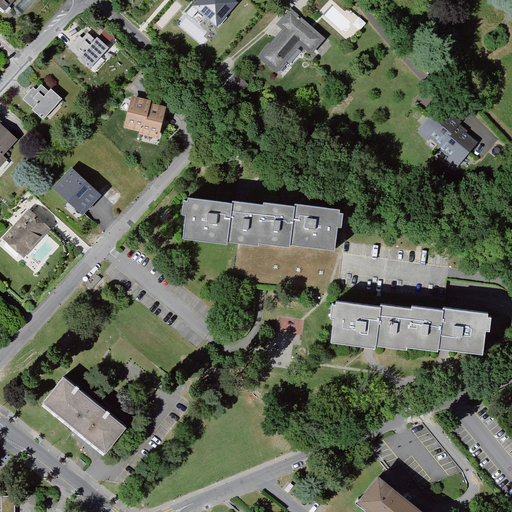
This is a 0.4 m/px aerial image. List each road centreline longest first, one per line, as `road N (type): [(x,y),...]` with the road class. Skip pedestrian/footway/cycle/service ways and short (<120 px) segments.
road 1 (residential): [(179,511),(511,372)]
road 2 (residential): [(0,362),(226,109)]
road 3 (residential): [(0,422),(111,511)]
